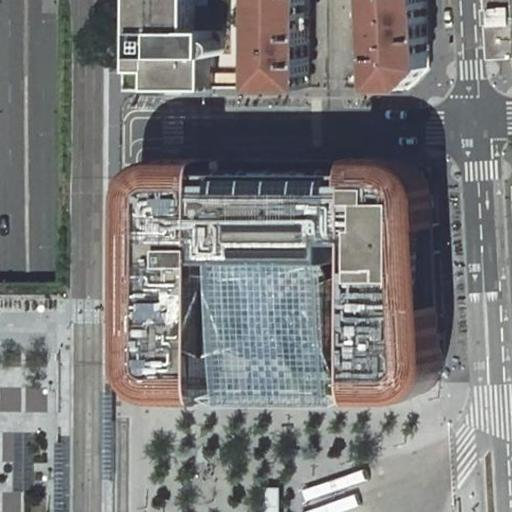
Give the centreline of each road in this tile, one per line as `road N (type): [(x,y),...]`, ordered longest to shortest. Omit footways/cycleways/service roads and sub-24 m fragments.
road 1 (secondary): [(10,0),(7,511)]
road 2 (secondary): [(40,511),(43,0)]
road 3 (residential): [(473,122),(502,511)]
road 4 (residential): [(172,127),(473,122)]
road 5 (residential): [(466,0),(473,122)]
